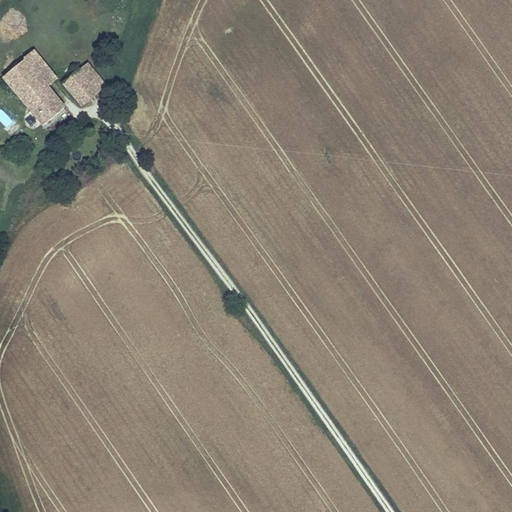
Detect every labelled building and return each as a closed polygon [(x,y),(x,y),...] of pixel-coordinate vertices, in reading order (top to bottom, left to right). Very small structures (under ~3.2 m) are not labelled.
[(57,77),(34,49),(24,57),(47,85),(57,77)] [(47,85),(24,57),(1,76),(42,126),(65,107),(47,85)] [(79,105),(105,84),(87,62),(77,70),(82,76),(66,88),(79,105)] [(66,88),(82,76),(77,70),(61,82),(66,88)] [(2,108),(0,109),(0,120),(7,128),(14,122),(2,108)]
